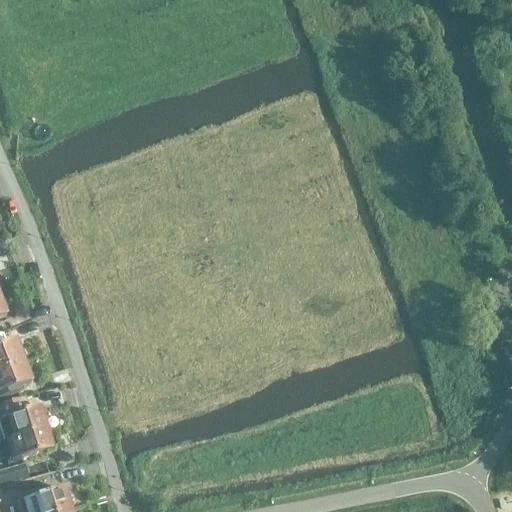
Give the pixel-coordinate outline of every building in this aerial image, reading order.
[(0,372),(23,363),(15,342),(0,347),(0,372)] [(0,396),(31,385),(23,363),(0,372),(0,396)] [(46,430),(40,409),(28,412),(24,399),(0,406),(0,429),(4,443),(46,430)] [(53,452),(46,430),(4,443),(8,457),(18,454),(20,462),(53,452)] [(0,487),(28,479),(24,468),(0,474),(0,487)] [(70,511),(71,511),(64,490),(32,500),(32,501),(24,503),(26,511),(70,511)]
